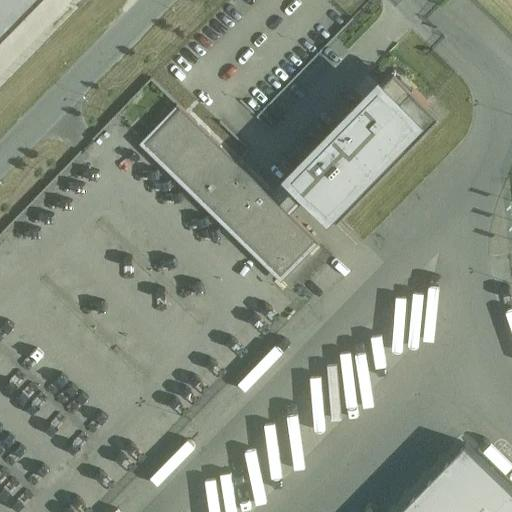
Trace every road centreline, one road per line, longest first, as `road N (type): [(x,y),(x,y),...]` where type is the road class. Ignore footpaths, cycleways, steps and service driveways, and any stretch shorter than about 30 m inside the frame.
road 1 (unknown): [(196,357),(242,301),(231,268),(195,224),(119,174),(103,177),(56,218)]
road 2 (unclassified): [(157,0),(0,160)]
road 3 (unknown): [(196,357),(56,218)]
road 4 (unknown): [(0,280),(137,418)]
road 5 (unknown): [(0,385),(87,471)]
